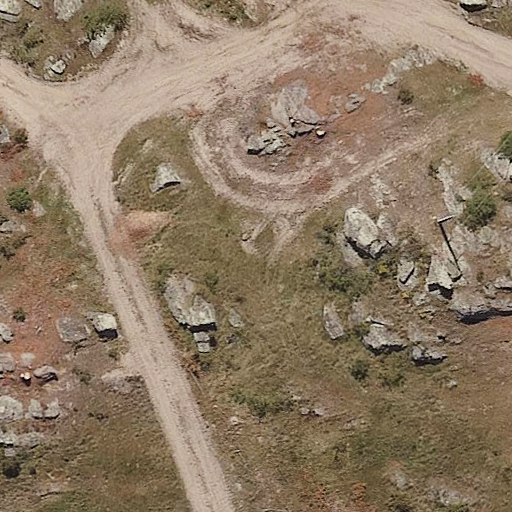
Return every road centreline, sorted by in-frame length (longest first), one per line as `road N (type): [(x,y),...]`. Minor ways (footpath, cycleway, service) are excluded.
road 1 (track): [(218,511),(66,118),(0,86)]
road 2 (track): [(66,118),(352,0),(511,51)]
